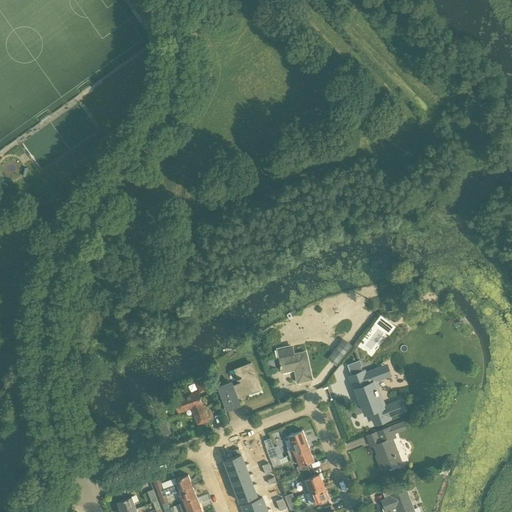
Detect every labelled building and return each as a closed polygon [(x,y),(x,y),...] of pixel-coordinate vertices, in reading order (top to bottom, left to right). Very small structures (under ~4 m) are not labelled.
[(379,327),(389,334),(395,326),(385,318),(379,327)] [(336,364),(350,346),(343,340),(329,359),(336,364)] [(298,383),(312,379),(306,352),(293,355),(292,347),(278,350),(281,365),(280,365),(282,373),(295,370),(298,383)] [(233,385),(232,382),(219,387),(228,409),(240,404),(236,395),(245,392),(246,394),(261,388),(252,363),(234,370),(240,383),(233,385)] [(376,389),(373,381),(385,376),(381,367),(364,374),(363,372),(350,377),(361,406),(363,405),(366,412),(370,411),(374,423),(387,418),(386,416),(403,410),(400,401),(383,407),(382,405),(380,398),(378,393),(377,388),(376,389)] [(195,380),(200,392),(208,389),(204,377),(195,380)] [(199,393),(177,400),(176,401),(180,412),(193,407),(199,424),(208,421),(202,403),(199,393)] [(165,419),(158,422),(160,427),(160,428),(163,436),(170,433),(165,419)] [(403,420),(377,431),(365,435),(370,447),(375,445),(379,458),(377,458),(382,470),(399,463),(395,453),(398,452),(393,438),(397,437),(395,433),(407,429),(403,420)] [(347,426),(342,428),(346,435),(351,433),(347,426)] [(289,436),(293,448),(287,450),(289,455),(288,456),(289,456),(310,448),(303,431),(289,436)] [(272,463),(279,460),(274,447),(267,450),(272,463)] [(315,461),(310,448),(289,456),(291,462),(298,459),(300,466),(298,467),(300,473),(310,470),(307,463),(315,461)] [(229,471),(246,465),(242,454),(225,460),(229,471)] [(246,465),(229,471),(233,481),(250,475),(246,465)] [(313,477),(310,470),(300,473),(303,480),(306,479),(310,491),(325,486),(320,474),(313,477)] [(176,479),(178,484),(170,487),(172,493),(193,486),(189,474),(176,479)] [(253,485),(250,475),(233,481),(237,491),(253,485)] [(398,494),(390,497),(382,500),(386,511),(415,511),(407,491),(414,488),(412,481),(407,483),(396,487),(398,494)] [(166,496),(161,485),(155,487),(159,498),(166,496)] [(253,485),(237,491),(241,501),(257,495),(253,485)] [(193,486),(172,493),(173,494),(181,491),(185,502),(197,497),(193,486)] [(329,498),(325,486),(310,491),(315,504),(329,498)] [(151,503),(157,500),(153,489),(147,491),(151,503)] [(122,511),(127,511),(137,508),(132,495),(118,501),(122,511)] [(192,511),(202,508),(197,497),(185,502),(188,511),(192,511)] [(244,511),(262,511),(267,510),(263,497),(242,505),(244,511)] [(294,498),(286,500),(291,511),(297,508),(297,507),(297,506),(294,498)]
